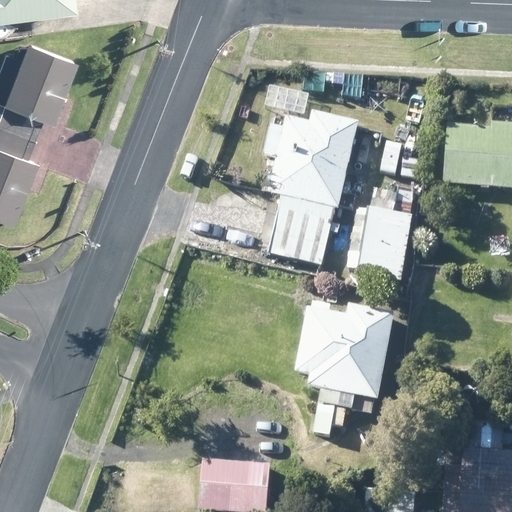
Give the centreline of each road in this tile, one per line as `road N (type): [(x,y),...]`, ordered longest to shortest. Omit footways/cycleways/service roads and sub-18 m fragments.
road 1 (residential): [(77,344),(216,0)]
road 2 (residential): [(12,511),(77,344)]
road 3 (residential): [(511,5),(367,0)]
